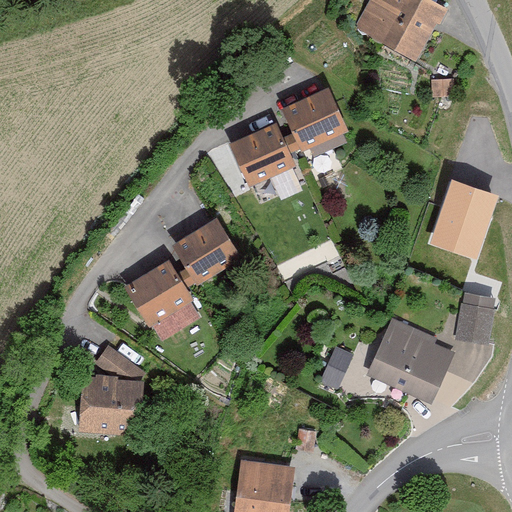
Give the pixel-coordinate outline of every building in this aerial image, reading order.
[(449,7),(435,0),(371,0),(356,28),(419,62),(449,7)] [(344,133),(327,88),(279,106),(297,151),(344,133)] [(296,167),(275,121),(225,144),(247,189),(296,167)] [(496,192),(454,178),(434,238),(476,252),(496,192)] [(217,218),(169,242),(189,283),(237,259),(217,218)] [(192,300),(167,258),(121,285),(146,327),(192,300)] [(492,304),(459,300),(455,337),(488,341),(492,304)] [(456,345),(390,314),(368,358),(364,368),(370,371),(430,400),(456,345)] [(368,358),(333,342),(317,377),(358,395),(370,371),(364,368),(368,358)] [(144,379),(82,374),(77,430),(139,436),(144,379)] [(288,511),(295,467),(236,458),(228,511),(288,511)]
